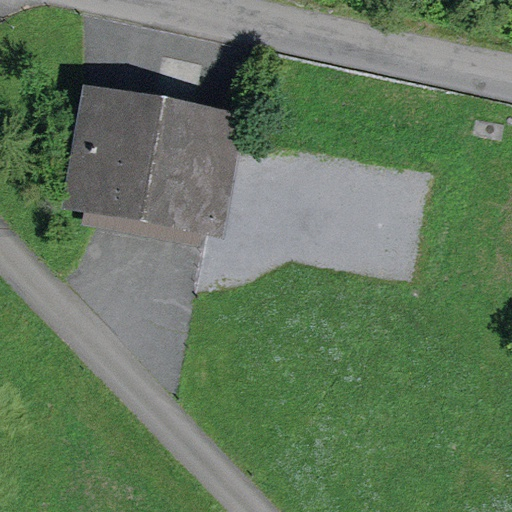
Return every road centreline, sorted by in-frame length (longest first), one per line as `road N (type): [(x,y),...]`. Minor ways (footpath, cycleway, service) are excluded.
road 1 (unclassified): [(511,81),(138,0)]
road 2 (track): [(0,249),(253,511)]
